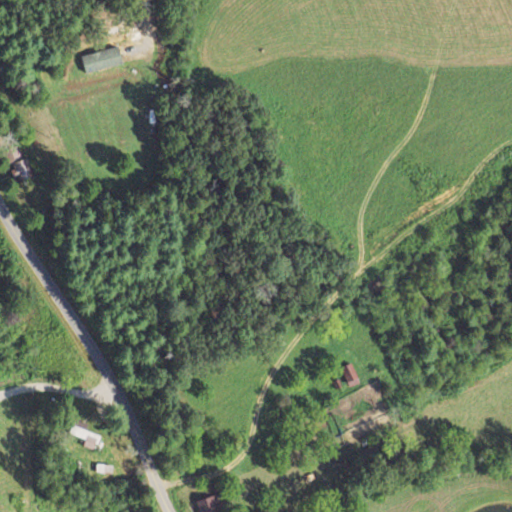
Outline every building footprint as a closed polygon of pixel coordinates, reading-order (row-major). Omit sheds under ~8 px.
[(121,65),(117,47),(79,56),(84,74),(121,65)] [(4,149),(14,180),(32,174),(27,156),(21,158),(17,145),(4,149)] [(340,365),(346,386),(357,383),(351,362),(340,365)] [(84,438),(82,446),(94,449),(98,434),(85,430),(87,423),(72,419),(68,434),(84,438)] [(219,511),(213,494),(194,501),(198,511),(219,511)]
